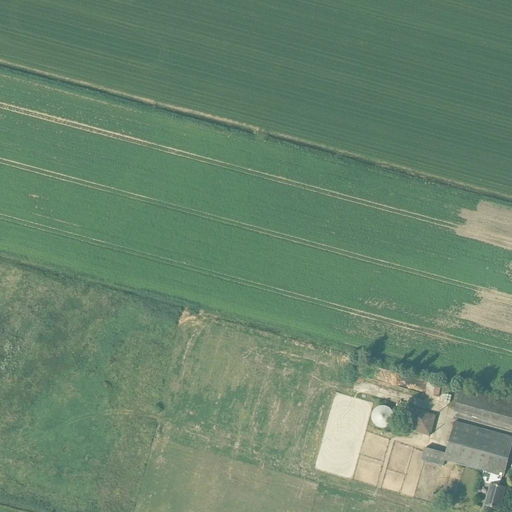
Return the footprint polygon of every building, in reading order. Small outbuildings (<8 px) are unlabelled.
[(196,155),(208,143),(197,131),(184,143),(196,155)] [(455,411),(507,426),(511,427),(511,402),(462,388),(455,411)] [(373,413),(372,417),(373,422),(375,425),(379,428),(383,429),(387,428),(391,425),(393,422),(394,417),(393,413),(391,410),(387,407),(383,406),(379,407),(375,410),(373,413)] [(430,436),(436,417),(415,411),(410,431),(430,436)] [(485,506),(490,507),(499,510),(505,488),(499,486),(502,476),(503,477),(511,445),(511,437),(504,436),(456,422),(447,453),(425,448),(421,461),(443,467),(445,460),(484,471),(482,477),(486,483),(491,484),(485,506)]
